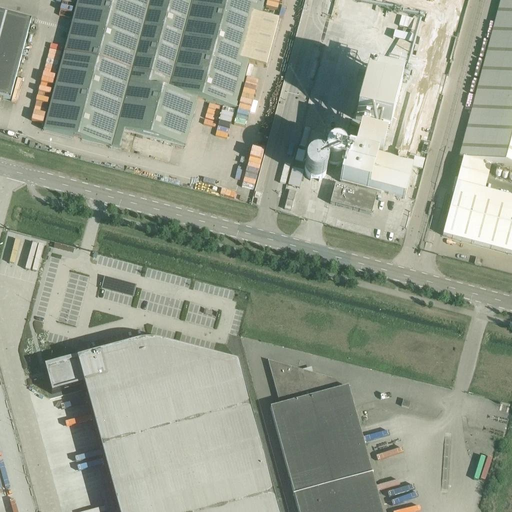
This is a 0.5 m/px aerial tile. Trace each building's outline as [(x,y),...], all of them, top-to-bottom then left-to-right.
[(266,67),(268,58),(277,21),(259,16),(263,0),(77,0),(43,130),(119,150),(124,131),(184,147),(196,99),(235,109),(247,62),(266,67)] [(511,171),(511,0),(503,0),(462,158),(511,171)] [(0,97),(10,100),(31,20),(0,11),(0,97)] [(402,16),(399,26),(412,29),(415,19),(402,16)] [(389,129),(401,86),(367,77),(355,120),(389,129)] [(408,116),(411,105),(402,102),(399,113),(408,116)] [(382,157),(386,141),(357,133),(351,153),(376,160),(377,155),(382,157)] [(344,153),(342,150),(339,148),(335,147),(331,148),(327,150),(325,153),(324,157),(325,161),(327,165),(331,167),(335,168),(339,167),(342,165),(344,161),(345,157),(344,153)] [(404,199),(412,170),(376,160),(351,153),(347,152),(339,182),(404,199)] [(414,157),(411,167),(422,170),(424,160),(414,157)] [(326,165),(323,162),(320,159),(315,159),(311,159),(308,162),(305,165),(304,170),(305,174),(308,178),(311,180),(315,181),(320,180),(323,178),(326,174),(326,170),(326,165)] [(303,171),(292,168),(287,185),(299,188),(303,171)] [(334,185),(329,205),(358,212),(358,213),(370,216),(376,196),(334,185)] [(511,206),(454,191),(442,236),(511,254),(511,206)] [(290,211),(294,193),(289,192),(284,210),(290,211)] [(481,267),(483,260),(475,258),(474,265),(481,267)] [(135,344),(45,368),(52,395),(83,387),(117,511),(277,511),(237,364),(162,344),(158,344),(154,343),(150,343),(146,343),(142,343),(138,344),(135,344)] [(338,390),(335,380),(267,361),(279,406),(270,408),(272,418),(297,511),(381,511),(374,484),(348,388),(338,390)] [(408,409),(410,403),(403,400),(401,407),(408,409)] [(1,496),(3,509),(19,506),(16,493),(1,496)]
